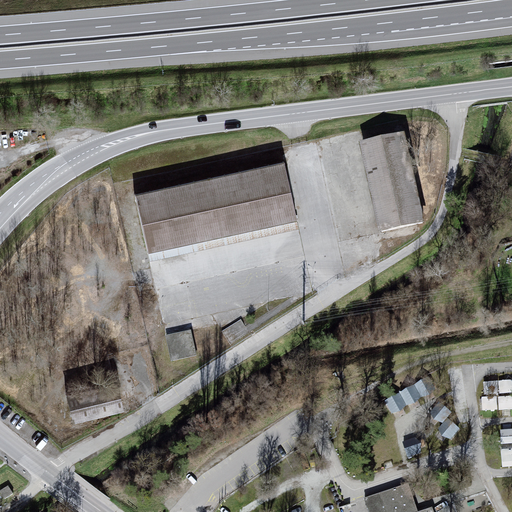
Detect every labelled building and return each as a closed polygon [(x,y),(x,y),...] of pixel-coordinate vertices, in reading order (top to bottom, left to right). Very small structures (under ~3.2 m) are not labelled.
[(408,134),(361,144),(380,233),(426,223),(408,134)] [(287,160),(137,192),(151,260),(301,228),(287,160)] [(194,331),(168,336),(173,361),(199,356),(194,331)] [(511,370),(502,371),(502,390),(511,389),(511,370)] [(429,378),(416,386),(423,398),(436,391),(429,378)] [(499,378),(484,379),(485,391),(499,390),(499,378)] [(65,394),(73,422),(123,409),(116,381),(65,394)] [(414,387),(401,394),(408,407),(421,399),(414,387)] [(500,407),(511,406),(511,394),(500,395),(500,407)] [(399,395),(386,402),(393,415),(406,407),(399,395)] [(498,407),(499,397),(483,397),(483,407),(498,407)] [(440,401),(430,413),(442,422),(451,410),(440,401)] [(448,420),(438,432),(450,441),(459,429),(448,420)] [(511,426),(501,427),(501,441),(511,440),(511,426)] [(417,439),(403,443),(407,457),(421,453),(417,439)] [(511,445),(501,446),(502,464),(511,463),(511,445)] [(417,511),(409,484),(365,499),(368,511),(438,511),(436,507),(420,511),(417,511)] [(8,487),(2,492),(6,498),(12,493),(8,487)]
